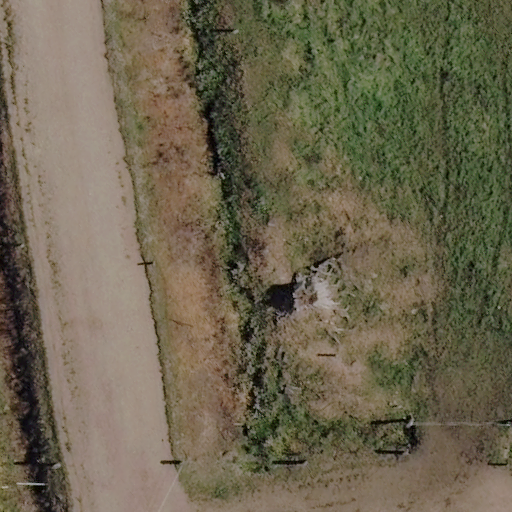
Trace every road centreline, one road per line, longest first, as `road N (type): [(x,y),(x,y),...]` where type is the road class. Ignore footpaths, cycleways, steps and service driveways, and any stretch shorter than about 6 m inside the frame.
road 1 (track): [(126,0),(219,511)]
road 2 (track): [(511,476),(215,474)]
